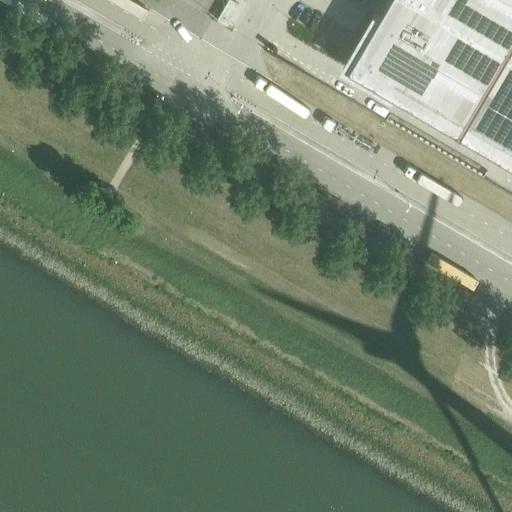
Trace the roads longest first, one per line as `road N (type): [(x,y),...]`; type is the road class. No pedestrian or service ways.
road 1 (unclassified): [(37,0),(511,279)]
road 2 (unclassified): [(511,234),(112,0)]
road 3 (unknown): [(477,110),(417,70),(407,41),(414,0)]
